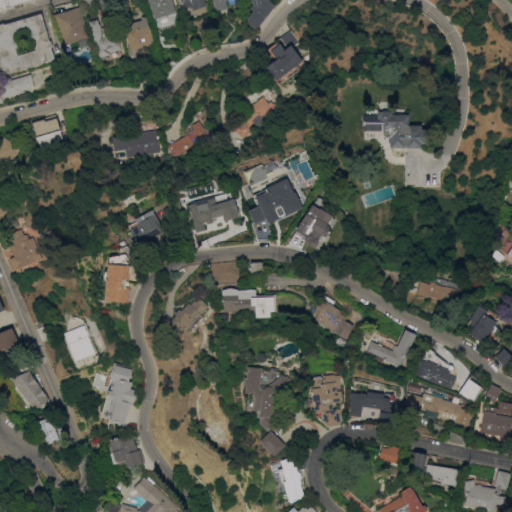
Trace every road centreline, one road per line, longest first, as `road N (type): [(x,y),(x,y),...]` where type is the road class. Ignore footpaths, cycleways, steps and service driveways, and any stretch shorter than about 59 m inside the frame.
road 1 (residential): [(511,383),(314,261),(275,248),(184,256),(140,293),(136,329),(154,383),(142,419),(146,439),(194,511),(32,480),(0,425)]
road 2 (residential): [(511,7),(503,0),(271,26),(257,43),(184,68),(159,96),(84,98),(0,114)]
road 3 (residential): [(7,439),(41,457),(77,495),(91,476),(0,255)]
road 4 (residential): [(337,511),(314,478),(315,457),(329,436),(369,433),(511,461)]
